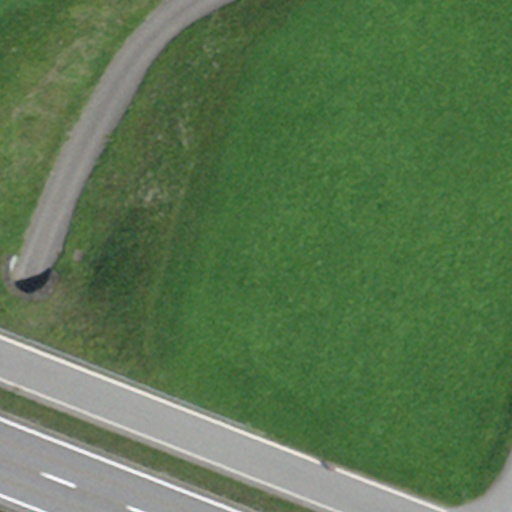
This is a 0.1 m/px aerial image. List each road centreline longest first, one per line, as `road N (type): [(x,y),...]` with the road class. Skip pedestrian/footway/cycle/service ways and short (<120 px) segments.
road 1 (unclassified): [(402,511),(0,355)]
road 2 (track): [(196,0),(168,14),(86,134),(0,354)]
road 3 (primary): [(171,511),(0,445)]
